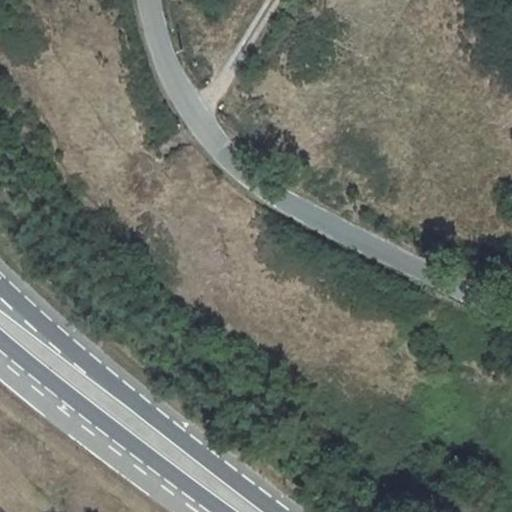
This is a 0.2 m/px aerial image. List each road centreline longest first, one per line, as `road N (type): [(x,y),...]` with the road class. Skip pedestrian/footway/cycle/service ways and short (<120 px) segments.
road 1 (unclassified): [(511,324),(276,201),(202,141),(167,87),(136,0)]
road 2 (primary): [(0,331),(235,511)]
road 3 (unknown): [(189,122),(216,102),(281,0)]
